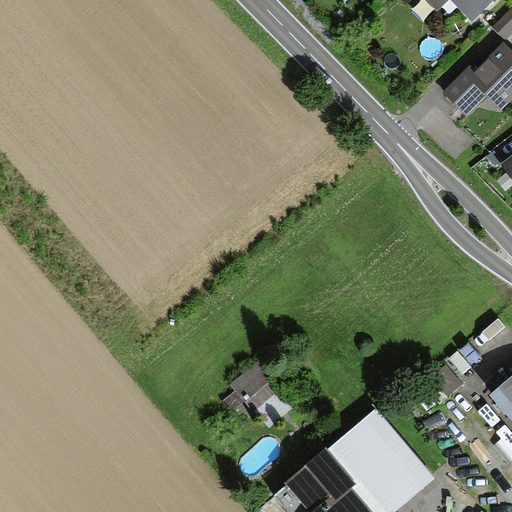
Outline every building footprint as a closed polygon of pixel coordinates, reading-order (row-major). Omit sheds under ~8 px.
[(427,0),(437,10),(447,0),(449,0),(471,22),(494,0),(427,0)] [(511,7),(493,28),(507,41),(511,36),(511,7)] [(470,65),(443,92),(467,115),(482,99),(487,95),(502,110),(511,99),(511,49),(504,42),(476,71),(470,65)] [(511,161),(502,169),(511,181),(511,161)] [(222,401),(239,420),(277,386),(256,362),(227,387),(232,392),(222,401)] [(511,389),(495,403),(511,424),(511,389)] [(284,511),(397,511),(432,482),(376,416),(331,454),(276,502),(284,511)]
